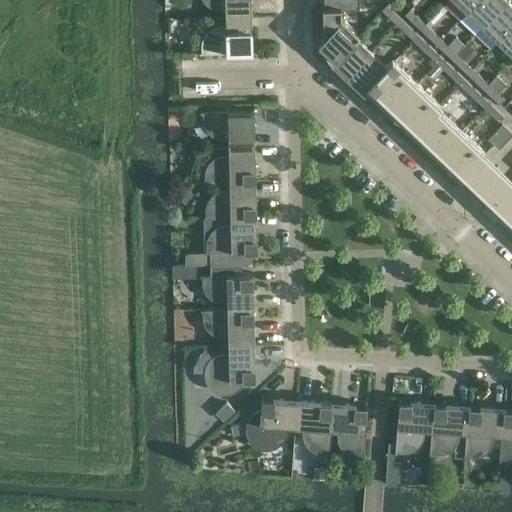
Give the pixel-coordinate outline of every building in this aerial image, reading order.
[(225,27),(220,27),(214,28),(209,31),(206,34),(203,40),(202,44),(203,51),(199,52),(199,53),(252,52),(252,50),(251,50),(249,0),(205,0),(206,1),(208,3),(211,5),(214,6),(217,7),(220,7),(222,7),(224,7),(225,27)] [(323,38),(320,41),(323,45),(323,53),(322,52),(321,53),(331,62),(355,37),(356,38),(359,35),(358,34),(341,18),(341,10),(359,9),(358,0),(323,0),(324,8),(322,8),(323,38)] [(479,22),(499,0),(467,0),(462,6),(479,22)] [(496,38),(511,21),(511,6),(505,0),(499,0),(479,22),(496,38)] [(386,5),(381,10),(397,25),(402,20),(386,5)] [(413,23),(418,18),(409,9),(404,14),(413,23)] [(430,39),(435,34),(418,18),(413,23),(430,39)] [(402,20),(397,25),(413,40),(417,35),(402,20)] [(511,53),(511,21),(496,38),(511,53)] [(430,39),(448,55),(452,51),(435,34),(430,39)] [(417,35),(413,40),(435,61),(440,56),(417,35)] [(355,37),(331,62),(347,77),(371,52),(356,38),(355,37)] [(456,54),(466,63),(476,53),(466,43),(456,54)] [(452,51),(448,55),(465,72),(470,67),(466,63),(456,54),(452,51)] [(371,52),(347,77),(363,92),(364,93),(367,90),(365,89),(387,67),(386,66),(385,66),(371,52)] [(440,56),(435,61),(441,66),(441,67),(459,83),(463,78),(446,62),(440,56)] [(387,67),(365,89),(367,90),(461,179),(464,176),(477,189),(499,166),(485,153),(438,108),(441,106),(393,60),(392,60),(386,66),(387,67)] [(482,88),(486,83),(470,67),(465,72),(482,88)] [(463,78),(459,83),(483,106),(487,101),(463,78)] [(486,83),(482,88),(499,104),(504,99),(486,83)] [(487,101),(483,106),(499,121),(503,116),(499,112),(487,101)] [(227,146),(253,145),(252,112),(253,112),(253,110),(200,111),(200,113),(204,112),(204,120),(204,122),(205,124),(206,127),(207,129),(207,130),(208,131),(209,132),(211,133),(213,135),(214,135),(217,136),(219,136),(222,137),(227,136),(227,146)] [(498,149),(511,134),(511,133),(502,124),(488,139),(498,149)] [(228,182),(254,182),(253,145),(227,146),(228,156),(221,156),(219,156),(218,157),(215,158),(214,159),(211,160),(210,161),(208,164),(208,165),(206,168),(206,169),(206,171),(205,174),(206,181),(202,181),(202,183),(228,182)] [(499,166),(477,189),(490,201),(487,204),(511,227),(511,178),(511,179),(511,178),(499,166)] [(229,217),(255,217),(254,182),(228,182),(229,191),(221,191),(220,191),(217,192),(214,193),(213,194),(212,195),(210,197),(209,199),(208,201),(207,203),(207,204),(207,205),(206,207),(206,208),(207,216),(203,216),(203,218),(229,217)] [(255,217),(229,217),(229,226),(222,226),(219,226),(218,227),(215,228),(214,229),(213,230),(212,231),(210,233),(209,236),(208,237),(207,240),(207,242),(207,243),(207,251),(204,251),(204,252),(210,252),(256,251),(256,249),(255,217)] [(210,263),(210,252),(204,252),(195,252),(195,263),(210,263)] [(226,308),(252,308),(251,275),(252,275),(252,273),(241,273),(241,263),(210,264),(210,274),(199,274),(199,276),(203,276),(203,283),(203,285),(203,286),(204,288),(204,289),(205,291),(206,293),(208,295),(211,297),(213,299),(215,299),(216,300),(219,300),(226,300),(226,308)] [(227,344),(253,344),(252,308),(226,308),(200,309),(200,311),(204,311),(204,318),(204,321),(205,323),(205,324),(206,327),(208,329),(209,330),(212,332),(213,333),(214,333),(217,334),(220,335),(227,335),(227,344)] [(253,344),(227,344),(227,354),(224,354),(222,354),(220,355),(218,355),(217,356),(215,356),(214,357),(212,358),(209,361),(206,368),(205,372),(205,376),(206,379),(208,383),(210,386),(213,388),(216,390),(218,391),(219,391),(222,392),(224,392),(227,392),(230,391),(232,390),(234,389),(236,388),(237,387),(239,384),(241,380),(255,379),(254,377),(253,344)] [(294,426),(296,401),(262,398),(263,398),(260,397),(259,410),(256,412),(253,415),(251,416),(249,419),(248,422),(247,423),(247,425),(247,426),(247,428),(247,430),(247,431),(247,433),(248,436),(249,438),(252,441),(254,444),(258,445),(262,447),(266,447),(269,447),(276,444),(279,441),(280,440),(281,439),(282,437),(283,436),(284,434),(284,431),(285,429),(285,427),(284,426),(294,426)] [(430,429),(432,403),(400,401),(400,400),(398,400),(394,449),(394,453),(396,453),(396,449),(403,450),(406,450),(409,449),(411,449),(412,448),(415,446),(416,446),(418,443),(419,441),(420,440),(421,437),(421,435),(422,428),(430,429)] [(330,429),(332,403),(296,401),(294,426),(304,427),(303,434),(304,436),(304,437),(304,438),(305,441),(306,442),(308,445),(310,447),(311,448),(313,449),(315,450),(318,451),(319,451),(327,451),(326,455),(328,455),(330,429)] [(225,402),(215,412),(223,420),(233,410),(225,402)] [(332,403),(330,429),(338,429),(338,435),(338,437),(338,439),(339,441),(340,444),(340,445),(342,447),(343,448),(344,449),(347,451),(348,452),(351,453),(354,453),(361,454),(361,458),(363,458),(367,405),(364,405),(332,403)] [(465,431),(467,405),(432,403),(430,429),(428,455),(430,455),(431,452),(438,452),(440,452),(441,452),(444,451),(445,451),(448,450),(450,448),(453,446),(454,443),(455,442),(456,439),(456,438),(457,431),(465,431)] [(500,434),(502,408),(467,405),(465,431),(464,446),(463,458),(465,458),(465,454),(474,455),(477,454),(480,453),(483,452),(485,450),(486,449),(487,448),(489,446),(490,443),(491,442),(491,440),(492,433),(500,434)] [(511,408),(502,408),(500,434),(498,460),(500,460),(500,456),(509,457),(511,456),(511,408)] [(242,432),(239,423),(220,429),(223,438),(242,432)] [(454,445),(453,458),(462,458),(463,446),(454,445)] [(324,478),(325,468),(313,467),(313,477),(324,478)] [(509,492),(510,481),(498,480),(498,492),(509,492)]
